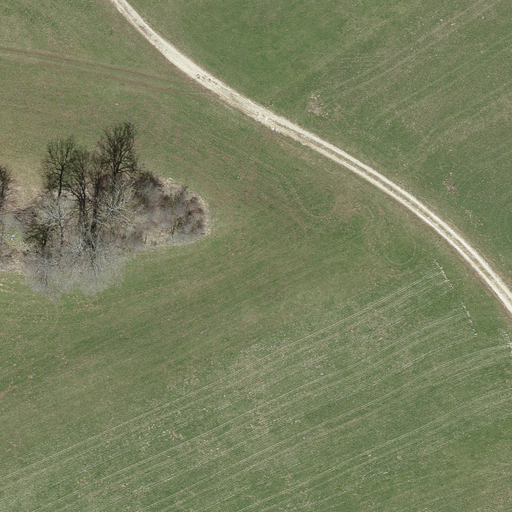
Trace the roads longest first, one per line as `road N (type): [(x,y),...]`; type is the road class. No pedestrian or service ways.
road 1 (track): [(0,63),(237,108),(425,212),(511,304)]
road 2 (track): [(114,0),(144,37),(237,108)]
